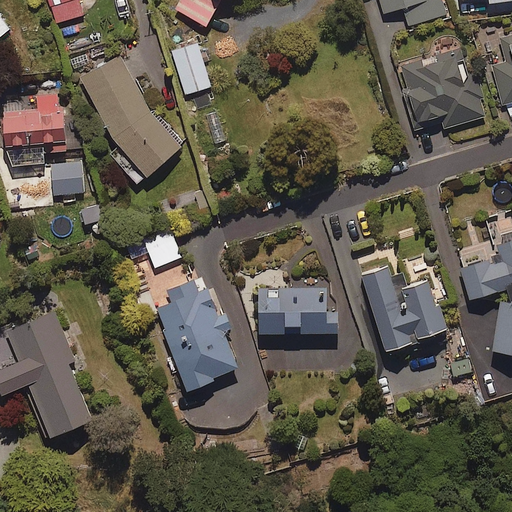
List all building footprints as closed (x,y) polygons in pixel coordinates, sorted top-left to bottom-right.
[(50,0),(59,24),(85,16),(80,0),(50,0)] [(182,0),(177,10),(210,28),(226,0),(182,0)] [(376,0),(382,17),(404,11),(409,27),(447,16),(442,0),(376,0)] [(0,40),(14,30),(0,12),(0,40)] [(511,35),(500,39),(506,62),(491,66),(502,108),(511,105),(511,35)] [(214,87),(200,42),(172,50),(186,96),(214,87)] [(466,73),(460,51),(398,67),(415,132),(443,124),(445,130),(487,119),(482,101),(486,100),(478,70),(466,73)] [(154,113),(124,56),(82,78),(114,139),(152,181),(187,149),(154,113)] [(40,111),(7,114),(11,152),(47,148),(48,156),(73,154),(69,112),(62,113),(60,93),(38,95),(40,111)] [(82,161),(52,164),(55,198),(86,194),(82,161)] [(501,306),(492,358),(511,361),(511,242),(496,247),(499,258),(459,269),(469,304),(507,293),(511,308),(501,306)] [(388,270),(364,278),(388,354),(447,336),(429,282),(403,278),(392,281),(388,270)] [(201,293),(197,281),(170,291),(174,303),(161,308),(193,393),(219,383),(217,379),(243,369),(230,334),(239,331),(231,311),(222,315),(213,289),(201,293)] [(335,289),(260,287),(259,334),(342,335),(342,314),(335,314),(335,289)] [(58,308),(0,333),(0,356),(7,372),(0,375),(0,379),(9,399),(33,389),(56,442),(99,424),(74,368),(82,364),(58,308)]
